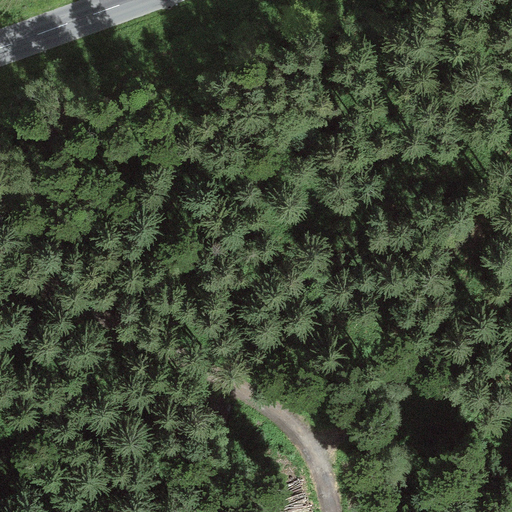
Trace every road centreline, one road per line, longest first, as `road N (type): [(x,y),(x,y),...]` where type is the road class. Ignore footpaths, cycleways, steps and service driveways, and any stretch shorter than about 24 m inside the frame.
road 1 (track): [(352,511),(320,443),(167,324),(0,222)]
road 2 (secondary): [(0,48),(141,0)]
